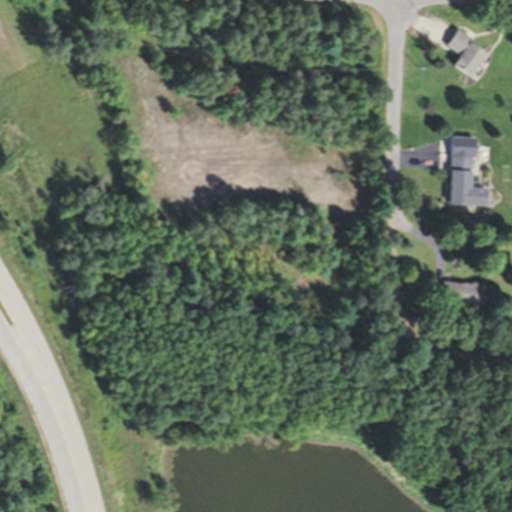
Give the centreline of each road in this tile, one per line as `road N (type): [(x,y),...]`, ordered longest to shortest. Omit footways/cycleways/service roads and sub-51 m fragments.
road 1 (residential): [(396,0),(393,214)]
road 2 (primary): [(57,432),(0,283)]
